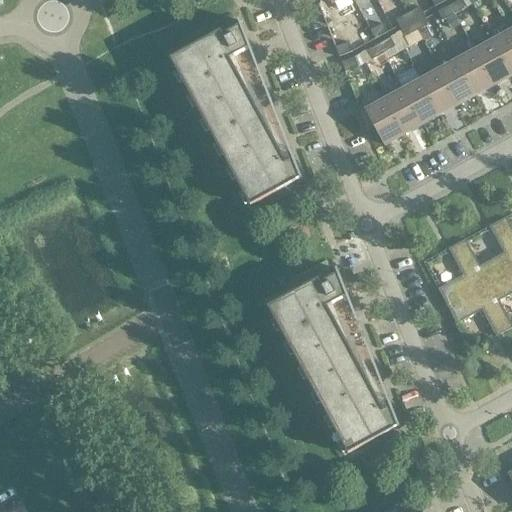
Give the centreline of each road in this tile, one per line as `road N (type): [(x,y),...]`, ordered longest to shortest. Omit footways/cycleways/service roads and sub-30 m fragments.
road 1 (unclassified): [(248,511),(51,23)]
road 2 (residential): [(366,223),(273,0)]
road 3 (residential): [(450,433),(366,223)]
road 4 (residential): [(366,223),(511,146)]
